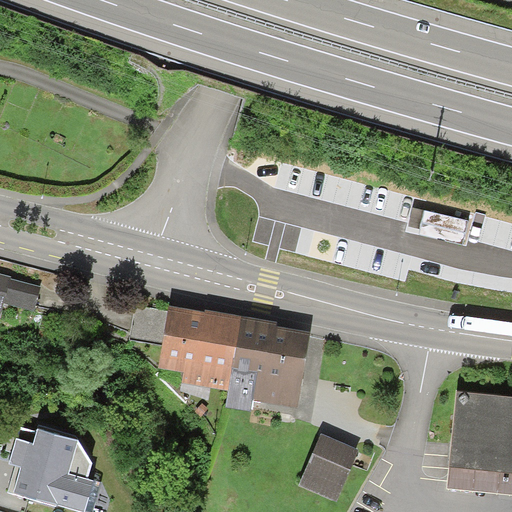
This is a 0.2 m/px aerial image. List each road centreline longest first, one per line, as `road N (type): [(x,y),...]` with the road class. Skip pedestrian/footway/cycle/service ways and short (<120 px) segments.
road 1 (motorway): [(101,0),(511,125)]
road 2 (primary): [(150,261),(353,313),(511,340)]
road 3 (unclassified): [(275,0),(220,90),(150,261)]
road 4 (motorway): [(511,64),(293,0)]
road 5 (primary): [(0,219),(150,261)]
